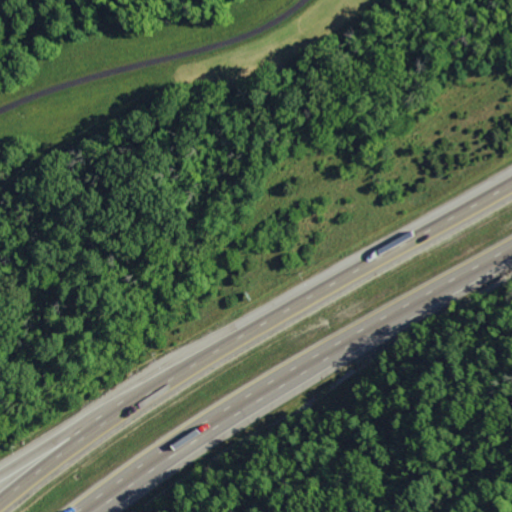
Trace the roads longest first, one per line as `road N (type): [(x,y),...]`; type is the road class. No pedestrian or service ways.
road 1 (motorway): [(511,179),(171,373),(0,504)]
road 2 (motorway): [(90,511),(293,376),(511,253)]
road 3 (motorway): [(100,511),(370,333)]
road 4 (motorway): [(171,373),(0,474)]
